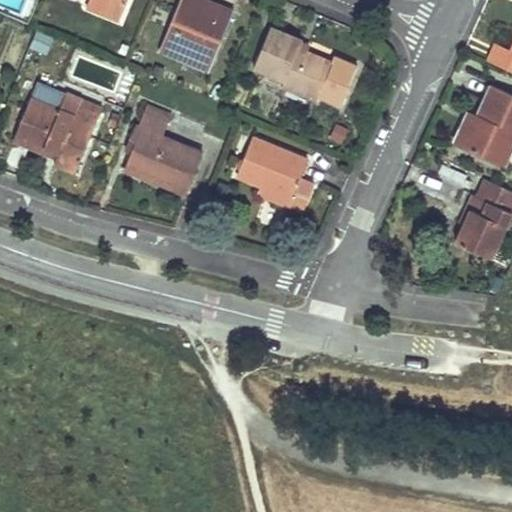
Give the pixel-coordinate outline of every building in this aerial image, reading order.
[(91,0),(89,6),(105,12),(121,19),(128,0),(91,0)] [(206,3),(200,0),(181,0),(181,1),(204,9),(205,6),(206,3)] [(206,3),(205,6),(204,9),(181,1),(161,52),(208,72),(232,13),(206,3)] [(315,101),(323,83),(330,66),(305,55),(297,51),(300,42),(271,29),(254,69),(284,83),(282,86),(315,101)] [(29,50),(46,54),(50,36),(33,33),(29,50)] [(511,50),(497,43),(489,64),(511,74),(511,50)] [(305,55),(308,47),(300,44),(297,51),(305,55)] [(498,92),(490,88),(484,100),(493,105),(498,92)] [(484,100),(478,113),(476,117),(472,126),(466,124),(457,144),(498,163),(503,151),(511,155),(511,151),(511,97),(498,92),(493,105),(484,100)] [(45,151),(46,149),(47,147),(59,153),(56,162),(78,171),(96,126),(75,117),(33,100),(17,140),(45,151)] [(101,115),(79,106),(75,117),(96,126),(101,115)] [(162,136),(166,126),(170,116),(148,107),(128,150),(130,151),(123,167),(183,193),(201,154),(162,136)] [(476,117),(471,114),(466,124),(472,126),(476,117)] [(298,180),(302,171),(307,162),(254,138),(238,173),(264,186),(260,193),(300,212),(312,186),(298,180)] [(498,163),(505,167),(511,155),(503,151),(498,163)] [(510,192),(487,181),(479,197),(502,208),(510,192)] [(474,195),(470,203),(466,212),(471,214),(465,226),(457,242),(494,260),(504,240),(511,223),(511,192),(510,192),(502,208),(479,197),(474,195)] [(466,212),(460,223),(465,226),(471,214),(466,212)] [(511,254),(511,244),(504,240),(494,260),(506,267),(511,254)]
